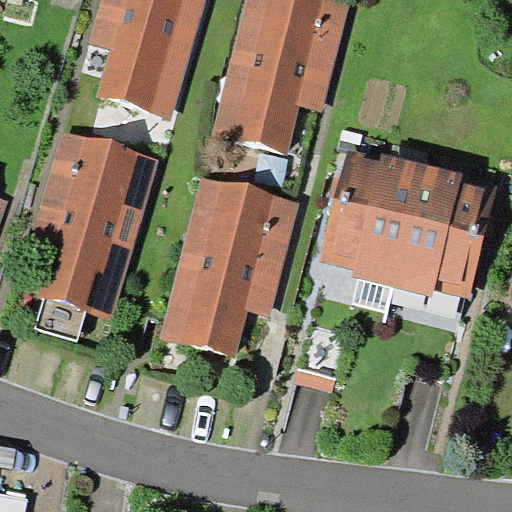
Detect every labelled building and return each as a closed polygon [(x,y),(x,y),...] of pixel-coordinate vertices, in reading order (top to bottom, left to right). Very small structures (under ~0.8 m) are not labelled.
[(103,0),(92,39),(113,45),(96,103),(144,118),(161,59),(170,62),(181,0),(103,0)] [(294,101),(314,106),(338,10),(317,5),(317,4),(301,0),(267,0),(236,85),(245,88),(230,147),(279,159),(294,101)] [(53,246),(36,304),(85,318),(101,258),(109,261),(128,167),(130,165),(61,145),(33,240),(53,246)] [(322,261),(392,279),(415,186),(345,168),(322,261)] [(462,296),(485,204),(415,186),(392,279),(462,296)] [(193,291),(178,349),(227,362),(242,303),(263,309),(287,213),(266,207),(217,195),(218,197),(185,289),(193,291)]
